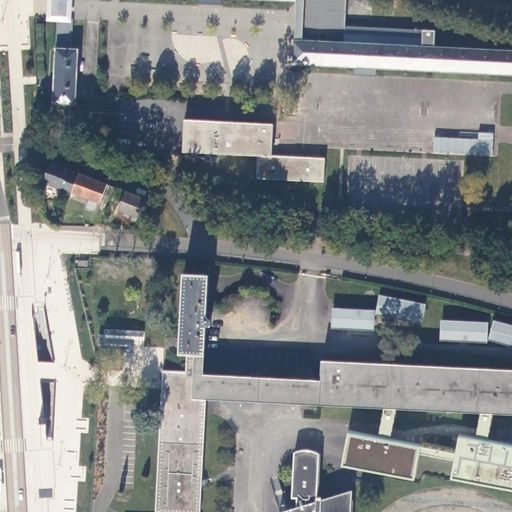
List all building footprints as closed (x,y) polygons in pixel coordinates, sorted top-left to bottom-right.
[(48,0),(48,7),(47,22),(59,22),(73,23),(74,0),(48,0)] [(296,0),(297,2),(295,41),(344,43),(345,35),(346,0),(296,0)] [(73,23),(59,22),(57,49),(72,50),(73,23)] [(344,43),(295,41),(294,41),(293,57),(289,56),(289,60),(292,60),(292,65),(511,75),(511,51),(422,47),(422,38),(345,35),(344,43)] [(53,103),(76,105),(76,103),(75,103),(78,51),(78,50),(72,50),(57,49),(56,49),(55,50),(56,50),(55,79),(54,102),(53,102),(53,103)] [(256,178),(324,181),(325,158),(271,155),(273,124),(184,120),(182,151),(257,155),(256,178)] [(477,132),(477,138),(433,137),(432,154),(492,156),(493,133),(477,132)] [(96,177),(42,159),(35,163),(44,224),(46,227),(50,227),(54,227),(93,228),(94,215),(101,216),(101,228),(135,231),(140,227),(150,201),(148,196),(103,180),(103,187),(95,186),(96,177)] [(208,300),(209,276),(184,275),(181,335),(180,354),(189,355),(188,373),(175,373),(174,390),(163,390),(156,511),(200,511),(202,489),(202,483),(202,479),(206,413),(207,399),(311,405),(381,408),(387,409),(397,409),(485,414),(493,414),(511,415),(511,370),(377,363),(323,361),(322,361),(321,375),(313,374),(304,374),(304,379),(210,375),(204,374),(205,361),(205,348),(206,327),(210,328),(210,320),(207,320),(207,312),(208,300)] [(428,305),(381,295),(377,315),(424,325),(428,305)] [(375,331),(376,311),(333,309),(332,329),(375,331)] [(490,323),(442,321),(441,342),(489,344),(490,323)] [(511,325),(495,321),(490,340),(511,346),(511,325)] [(101,328),(100,345),(143,347),(144,330),(101,328)] [(174,390),(175,373),(164,373),(164,381),(163,390),(174,390)] [(397,409),(387,409),(381,444),(390,446),(394,425),(397,409)] [(483,425),(481,438),(488,439),(490,431),(491,426),(493,414),(485,414),(483,425)] [(456,465),(453,480),(511,492),(511,444),(488,439),(481,438),(463,434),(458,459),(456,465)] [(381,444),(354,439),(348,471),(382,478),(415,484),(420,458),(421,451),(390,446),(381,444)] [(301,461),(320,455),(314,452),(308,450),(301,451),(295,453),(293,499),(298,499),(301,461)] [(458,459),(421,451),(420,458),(456,465),(458,459)] [(342,511),(344,494),(319,501),(321,455),(320,455),(301,461),(298,499),(297,508),(286,511),(284,511),(342,511)] [(352,511),(354,491),(344,494),(342,511),(352,511)]
